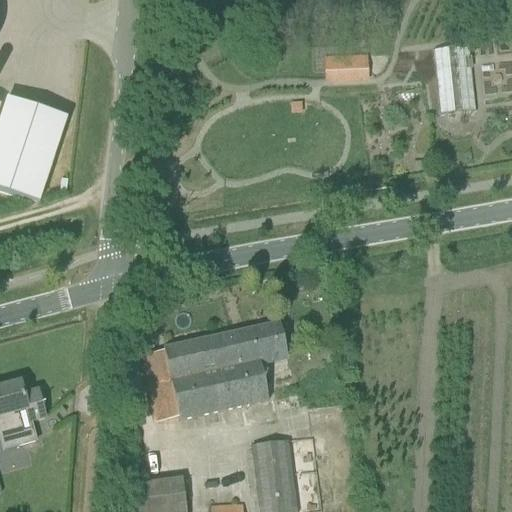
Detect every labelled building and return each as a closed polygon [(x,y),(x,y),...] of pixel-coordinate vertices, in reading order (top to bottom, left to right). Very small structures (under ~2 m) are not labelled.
[(454,18),(459,17),(459,22),(462,22),(478,21),(480,21),(479,5),(469,6),(459,6),(459,10),(453,11),(454,18)] [(439,117),(476,113),(469,48),(432,53),(439,117)] [(366,58),(336,59),(323,60),(324,74),(324,85),(367,84),(366,58)] [(157,425),(178,420),(179,426),(268,406),(258,366),(286,360),(279,326),(163,352),(163,354),(142,359),(157,425)] [(43,421),(36,394),(23,398),(19,386),(0,390),(0,431),(13,429),(18,448),(35,444),(29,424),(43,421)] [(257,511),(295,511),(288,444),(250,448),(257,511)] [(132,489),(135,511),(184,511),(180,483),(132,489)]
